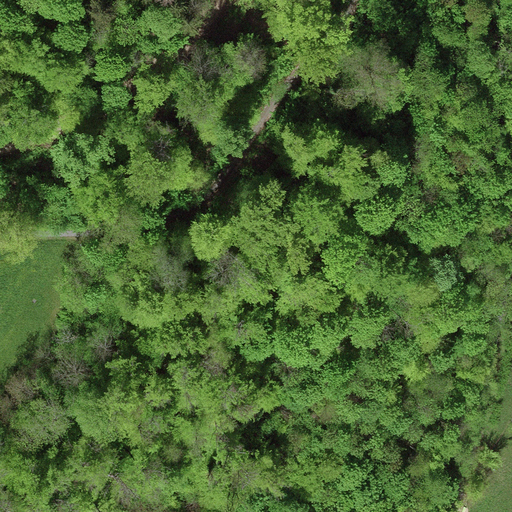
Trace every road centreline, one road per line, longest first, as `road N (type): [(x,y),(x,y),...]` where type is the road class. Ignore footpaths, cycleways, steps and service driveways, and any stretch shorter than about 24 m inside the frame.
road 1 (track): [(211,0),(154,75),(128,95),(0,148)]
road 2 (track): [(404,0),(403,85),(388,190)]
